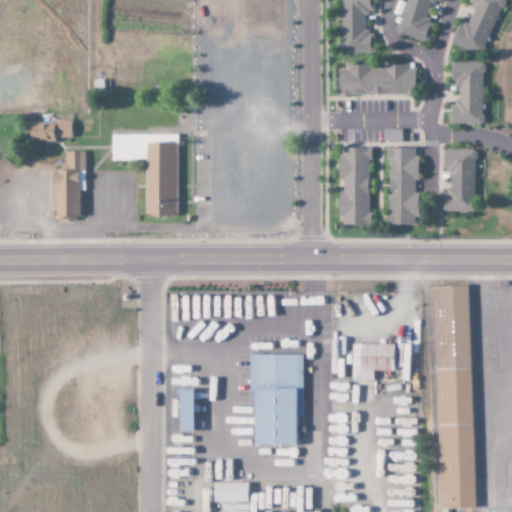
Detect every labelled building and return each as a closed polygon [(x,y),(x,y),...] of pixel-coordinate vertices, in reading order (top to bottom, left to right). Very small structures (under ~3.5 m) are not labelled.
[(339,0),(341,55),(371,54),(370,31),(363,31),(363,16),(372,15),(371,0),(339,0)] [(441,0),(404,0),(397,35),(426,41),(431,20),(427,19),(431,0),(439,0),(441,0)] [(480,55),(502,0),(469,0),(467,7),(473,9),(466,25),(461,22),(452,43),(480,55)] [(481,63),(450,63),(450,84),(457,84),(457,104),(448,104),(448,125),(481,125),(481,63)] [(338,68),(338,97),(413,96),(413,67),(382,67),(382,70),(371,70),(371,67),(338,68)] [(28,142),(55,143),(55,139),(70,139),(70,123),(29,123),(28,142)] [(175,218),(176,136),(110,135),(110,161),(144,162),(144,218),(175,218)] [(369,149),(339,149),(339,180),(343,180),(342,193),(337,193),(337,218),(342,218),(342,226),(368,226),(369,149)] [(415,227),(416,149),(387,149),(387,226),(415,227)] [(441,213),(473,213),(473,151),(441,151),(441,173),(449,173),(449,191),(441,191),(441,213)] [(83,153),(63,153),(63,171),(55,171),(55,178),(49,178),(50,212),(55,212),(55,222),(78,221),(78,192),(83,192),(83,153)] [(431,286),(438,509),(474,508),(467,285),(431,286)] [(351,380),(373,380),(373,371),(394,371),(395,344),(351,344),(351,380)] [(303,356),(248,355),(248,392),(254,392),(253,446),(296,446),(296,417),(302,417),(303,356)] [(192,389),(178,390),(179,432),(192,431),(192,389)] [(249,483),(213,484),(214,503),(249,503),(249,483)]
